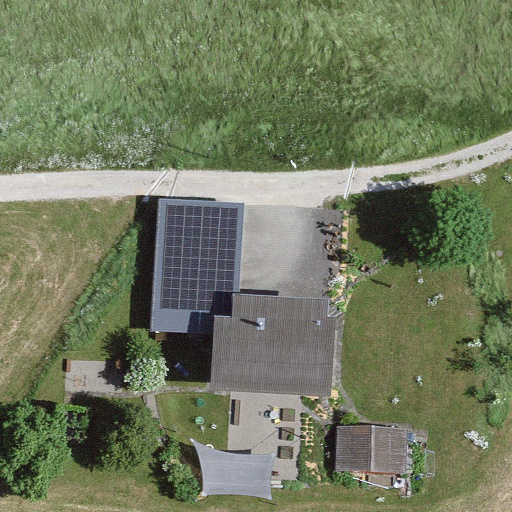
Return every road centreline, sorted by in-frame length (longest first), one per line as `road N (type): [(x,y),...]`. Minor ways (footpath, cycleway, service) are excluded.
road 1 (unclassified): [(0,188),(300,185)]
road 2 (unclassified): [(511,144),(428,170),(300,185)]
